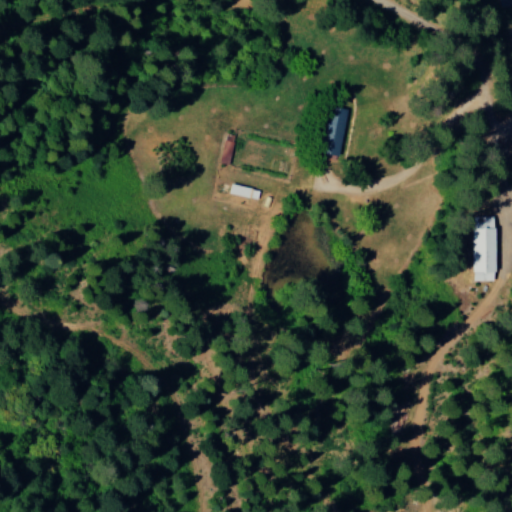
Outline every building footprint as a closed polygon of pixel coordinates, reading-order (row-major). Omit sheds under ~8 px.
[(511,5),(511,0),(496,0),(498,8),(511,5)] [(346,110),(328,106),(317,152),(336,156),(346,110)] [(258,190),(229,184),(227,193),(256,199),(258,190)] [(225,200),(251,207),(253,200),(227,193),(225,200)] [(493,217),(474,217),(474,229),(470,229),(469,281),(492,281),(493,217)]
